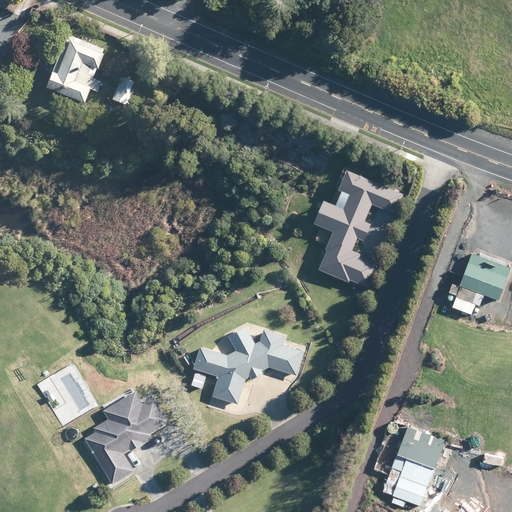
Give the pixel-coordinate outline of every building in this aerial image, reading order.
[(102,52),(101,52),(69,39),(56,72),(52,70),(50,70),(44,85),(83,102),(89,88),(97,92),(101,81),(92,77),(102,52)] [(133,107),(141,85),(120,77),(112,100),(133,107)] [(500,300),(511,268),(511,267),(511,266),(473,252),(461,285),(500,300)] [(447,332),(445,341),(460,344),(462,334),(447,332)] [(428,342),(426,351),(441,354),(443,345),(428,342)] [(426,356),(423,366),(438,370),(441,360),(426,356)] [(134,471),(123,454),(130,450),(131,452),(141,446),(139,444),(152,436),(150,434),(169,422),(155,398),(143,406),(135,393),(105,411),(112,423),(84,439),(112,485),(134,471)] [(436,467),(446,440),(409,426),(407,430),(399,453),(397,452),(383,491),(395,496),(392,503),(404,507),(407,500),(422,505),(419,511),(401,511),(365,498),(359,511),(439,511),(454,473),(436,467)]
